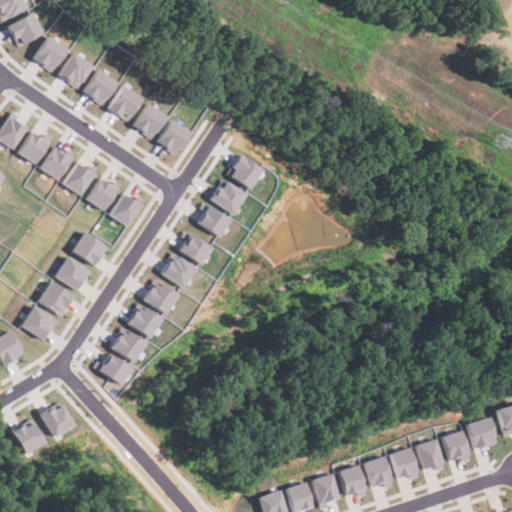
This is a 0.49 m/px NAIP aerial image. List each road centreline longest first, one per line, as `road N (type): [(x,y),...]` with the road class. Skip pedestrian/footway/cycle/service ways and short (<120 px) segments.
road 1 (residential): [(222,132),(65,360),(2,399)]
road 2 (residential): [(0,68),(175,195)]
road 3 (residential): [(59,366),(192,511)]
